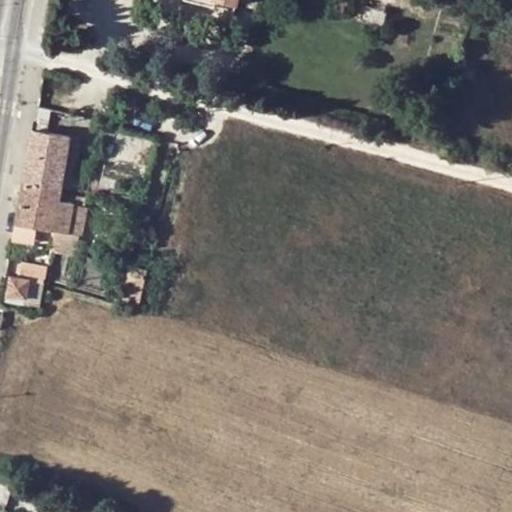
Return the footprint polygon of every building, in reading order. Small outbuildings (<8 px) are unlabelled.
[(35,120),(24,182),(61,191),(71,137),(47,132),(49,123),(35,120)] [(61,191),(24,182),(17,225),(53,232),(60,200),(61,191)] [(60,200),(53,232),(50,248),(76,253),(79,237),(84,209),(73,207),(74,202),(60,200)] [(117,219),(98,216),(95,234),(113,238),(117,219)] [(47,263),(22,257),(19,271),(32,275),(44,279),(47,263)] [(144,284),(149,263),(130,259),(125,279),(144,284)] [(11,276),(7,294),(27,298),(31,280),(11,276)] [(125,279),(120,299),(139,304),(144,284),(125,279)] [(44,283),(31,280),(27,298),(26,304),(40,306),(44,283)]
